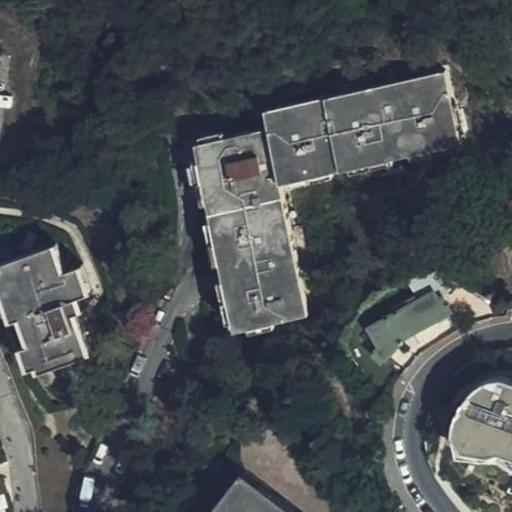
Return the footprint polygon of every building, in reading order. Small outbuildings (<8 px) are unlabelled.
[(282,186),(459,148),(445,76),(425,80),(267,112),(271,131),(194,145),(192,146),(195,161),(200,160),(210,214),(206,216),(230,335),(306,318),(282,186)] [(65,294),(72,292),(77,290),(68,263),(60,266),(50,238),(0,254),(0,282),(30,370),(69,356),(67,350),(82,346),(70,310),(65,294)] [(68,263),(77,290),(84,287),(76,261),(68,263)] [(403,337),(451,311),(442,294),(438,296),(433,288),(426,291),(370,323),(382,341),(377,347),(376,349),(387,355),(403,337)] [(77,307),(72,292),(65,294),(70,310),(77,307)] [(67,350),(69,356),(83,352),(82,346),(67,350)] [(511,379),(511,358),(505,348),(476,367),(494,392),(511,379)] [(511,426),(511,408),(496,420),(504,431),(511,426)] [(511,426),(504,431),(496,420),(480,430),(479,430),(472,425),(468,423),(462,425),(457,429),(455,434),(455,438),(455,441),(457,444),(447,452),(486,507),(511,489),(511,426)] [(291,511),(245,474),(215,511),(291,511)]
